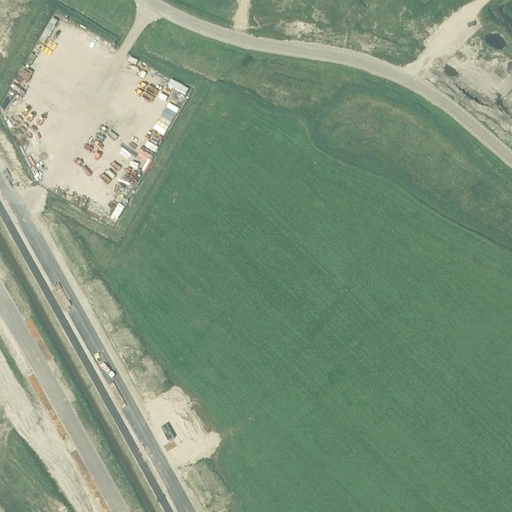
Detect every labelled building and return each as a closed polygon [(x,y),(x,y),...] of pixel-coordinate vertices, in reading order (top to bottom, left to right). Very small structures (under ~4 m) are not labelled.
[(426,0),(439,13),(452,0),(426,0)] [(289,6),(287,21),(316,24),(318,10),(289,6)] [(320,12),(318,29),(341,33),(344,9),(328,7),(327,13),(320,12)] [(405,8),(396,16),(407,29),(416,22),(405,8)] [(465,64),(506,104),(511,97),(511,49),(495,33),(465,64)]
